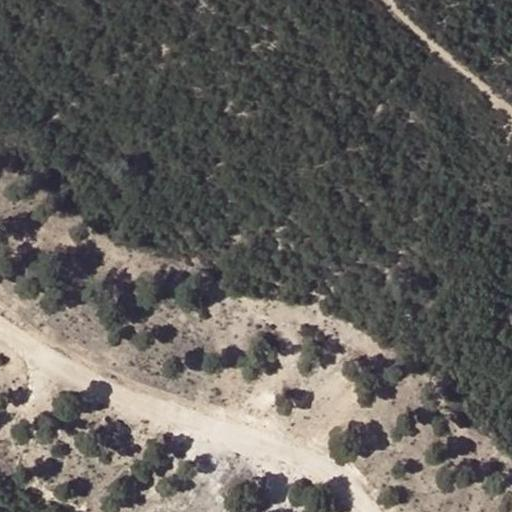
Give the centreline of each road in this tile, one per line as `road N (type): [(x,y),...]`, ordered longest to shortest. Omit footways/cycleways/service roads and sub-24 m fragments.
road 1 (track): [(0,317),(20,337),(312,459),(372,511)]
road 2 (track): [(415,0),(511,80)]
